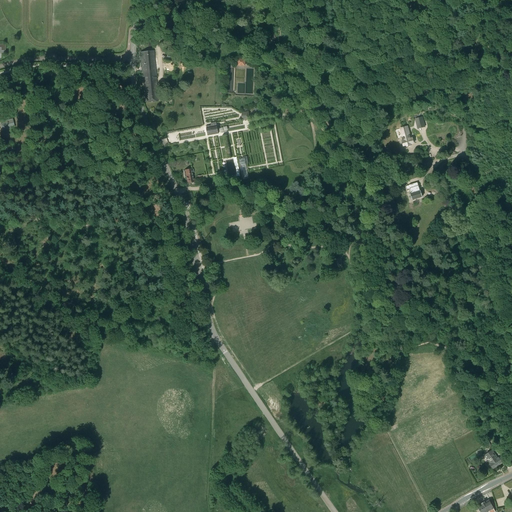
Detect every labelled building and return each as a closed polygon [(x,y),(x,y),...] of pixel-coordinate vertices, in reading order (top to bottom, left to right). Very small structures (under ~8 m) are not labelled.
[(140,55),(142,73),(146,72),(146,75),(155,74),(154,55),(153,51),(149,52),(140,53),(140,55)] [(142,73),(144,89),(148,88),(148,91),(151,90),(151,92),(157,91),(155,74),(146,75),(146,72),(142,73)] [(148,88),(144,89),(145,102),(158,101),(157,91),(151,92),(151,90),(148,91),(148,88)] [(415,119),(418,129),(425,127),(423,117),(415,119)] [(3,131),(15,127),(12,118),(0,122),(3,131)] [(207,129),(206,129),(208,136),(218,134),(217,127),(213,127),(207,129)] [(403,137),(402,137),(403,141),(402,141),(403,146),(407,145),(407,146),(411,145),(410,144),(414,143),(412,138),(411,138),(410,135),(409,135),(407,127),(401,128),(403,137)] [(194,142),(196,150),(204,149),(202,140),(194,142)] [(239,159),(242,180),(249,178),(245,157),(239,159)] [(186,174),(184,175),(185,178),(186,177),(187,184),(194,182),(192,173),(193,172),(193,169),(191,170),(191,169),(185,170),(185,171),(183,171),(184,174),(186,174)] [(409,185),(410,189),(411,194),(410,194),(412,200),(422,197),(421,191),(420,191),(418,186),(417,183),(409,185)] [(490,465),(493,469),(502,462),(499,458),(498,458),(492,450),(484,456),(488,461),(485,463),(486,465),(488,466),(490,465)] [(484,502),(483,503),(488,511),(489,511),(494,511),(495,511),(493,509),(494,508),(489,500),(485,503),(484,502)] [(488,511),(483,503),(482,504),(478,506),(480,511),(488,511)]
